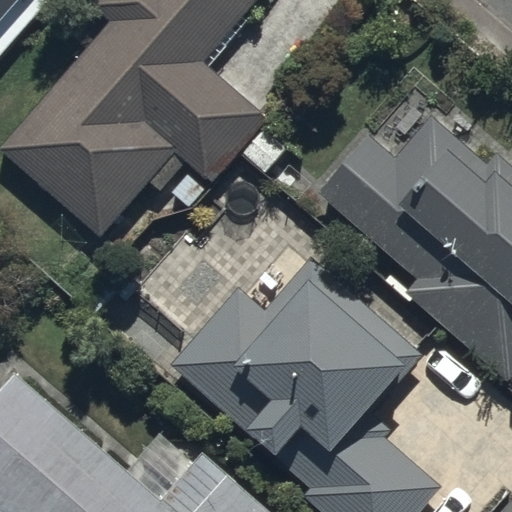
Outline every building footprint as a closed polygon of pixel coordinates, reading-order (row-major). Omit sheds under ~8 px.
[(0,0),(0,31),(26,0),(0,0)] [(258,0),(97,0),(93,5),(113,22),(2,147),(101,235),(148,182),(161,194),(189,162),(213,183),(240,152),(267,175),(286,154),(260,130),(271,118),(206,60),(258,0)] [(375,136),(323,193),(419,282),(408,294),(507,384),(511,378),(511,164),(500,153),(493,162),(438,111),(396,156),(375,136)] [(239,286),(171,365),(309,483),(301,493),(322,511),(423,511),(446,485),(388,435),(397,424),(378,408),(424,354),(313,259),(268,311),(239,286)] [(0,510),(2,511),(275,511),(207,452),(163,501),(18,374),(0,394),(0,510)]
